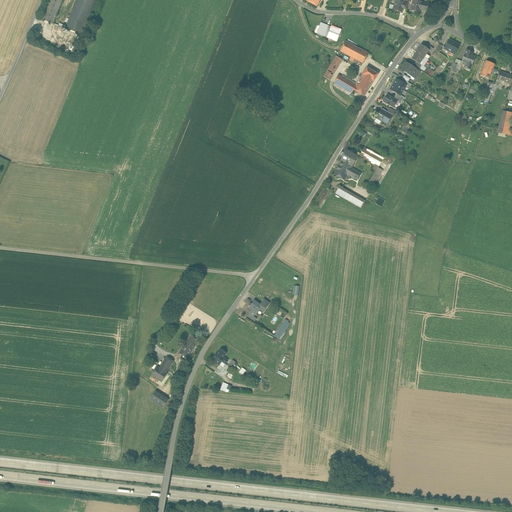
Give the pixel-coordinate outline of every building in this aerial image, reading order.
[(48,0),(41,19),(53,24),(62,0),(48,0)] [(77,0),(66,29),(81,35),(94,0),(77,0)] [(404,3),(395,0),(393,10),(397,11),(397,12),(398,12),(398,11),(402,12),(403,8),(404,3)] [(422,2),(413,0),(412,0),(410,10),(419,12),(421,8),(424,9),(425,3),(422,2)] [(328,26),(321,23),(318,30),(323,32),(325,33),(328,26)] [(341,30),(331,26),(327,37),(337,41),(341,30)] [(459,45),(449,40),(444,49),(454,54),(459,45)] [(368,53),(345,41),(340,51),(351,57),(349,60),(353,62),(354,59),(363,63),(368,53)] [(426,48),(421,45),(417,52),(424,57),(428,60),(430,57),(426,54),(429,50),(426,48)] [(461,60),(467,50),(464,48),(458,59),(461,60)] [(468,51),(466,55),(465,54),(462,62),(463,63),(467,64),(466,68),(465,67),(464,68),(465,68),(466,68),(470,70),(472,65),(475,57),(471,55),(472,53),(468,51)] [(424,57),(417,52),(412,59),(416,62),(419,64),(424,57)] [(336,56),(323,76),(325,78),(329,80),(342,60),(336,56)] [(462,62),(456,59),(454,63),(458,65),(457,69),(460,70),(463,63),(462,62)] [(495,65),(486,61),(480,76),(489,79),(492,72),(493,69),(495,65)] [(426,68),(419,64),(416,62),(414,65),(423,71),(426,68)] [(420,72),(413,67),(406,63),(401,69),(408,74),(407,77),(410,78),(411,76),(415,79),(420,72)] [(378,74),(367,68),(361,78),(372,84),(378,74)] [(511,81),(511,75),(499,72),(497,79),(511,84),(511,81)] [(356,85),(338,75),(334,82),(351,93),(353,90),(356,85)] [(372,84),(361,78),(356,85),(353,90),(364,96),(372,84)] [(481,85),(472,81),(470,85),(479,89),(481,85)] [(495,84),(488,82),(486,88),(492,91),(494,87),(495,84)] [(387,113),(381,109),(376,118),(377,118),(374,122),(379,124),(381,120),(388,124),(392,116),(387,113)] [(397,112),(390,109),(387,113),(392,116),(394,117),(397,112)] [(508,120),(501,119),(500,121),(499,125),(498,129),(497,132),(505,134),(506,129),(508,120)] [(383,159),(364,148),(359,156),(369,162),(358,181),(372,189),(383,170),(378,168),(383,159)] [(357,157),(346,151),(341,160),(352,166),(357,157)] [(341,160),(334,174),(344,180),(347,174),(351,168),(352,166),(341,160)] [(361,173),(351,168),(347,174),(357,180),(361,173)] [(343,189),(339,186),(335,193),(339,196),(343,189)] [(365,201),(343,189),(339,196),(361,208),(365,201)] [(260,305),(254,300),(248,308),(251,310),(249,313),(254,316),(259,309),(264,312),(269,304),(263,299),(260,305)] [(285,321),(274,337),(279,340),(290,323),(285,321)] [(191,334),(179,353),(187,358),(200,340),(191,334)] [(224,358),(217,353),(212,359),(216,362),(216,363),(219,365),(222,361),(225,364),(228,360),(224,358)] [(167,357),(159,368),(157,367),(152,375),(162,382),(167,373),(166,373),(173,361),(167,357)] [(223,382),(220,389),(228,392),(231,386),(223,382)] [(168,400),(155,392),(151,399),(163,407),(168,400)]
